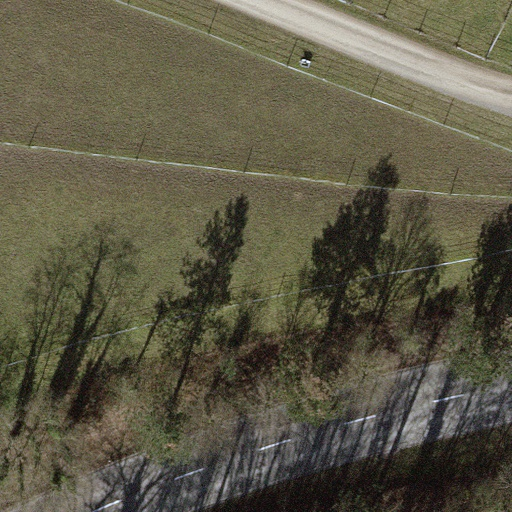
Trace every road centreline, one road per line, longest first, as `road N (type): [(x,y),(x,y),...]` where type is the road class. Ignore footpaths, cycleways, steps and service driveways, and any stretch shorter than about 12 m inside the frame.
road 1 (tertiary): [(110,511),(227,464),(369,420),(511,389)]
road 2 (track): [(259,0),(511,97)]
